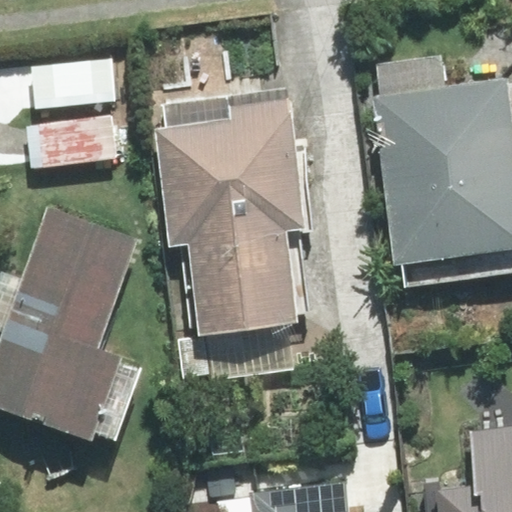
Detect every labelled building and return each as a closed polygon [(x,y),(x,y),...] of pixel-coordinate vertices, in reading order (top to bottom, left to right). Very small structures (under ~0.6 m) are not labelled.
[(442,56),(377,65),(381,98),(447,89),(442,56)] [(113,59),(31,66),(35,109),(117,101),(113,59)] [(381,98),(374,99),(396,262),(404,261),(407,284),(511,270),(511,103),(508,99),(506,81),(447,89),(381,98)] [(189,244),(200,334),(299,322),(298,314),(309,313),(299,233),(311,231),(301,146),(294,147),(288,91),(164,105),(166,129),(157,130),(170,246),(189,244)] [(113,115),(27,125),(32,167),(118,156),(113,115)] [(137,238),(48,206),(22,277),(2,270),(0,274),(0,330),(4,332),(0,343),(0,405),(92,439),(95,431),(115,438),(140,371),(119,363),(121,357),(97,348),(137,238)] [(511,511),(511,427),(472,434),(475,486),(437,491),(440,511),(511,511)] [(348,511),(345,483),(250,493),(251,511),(348,511)]
